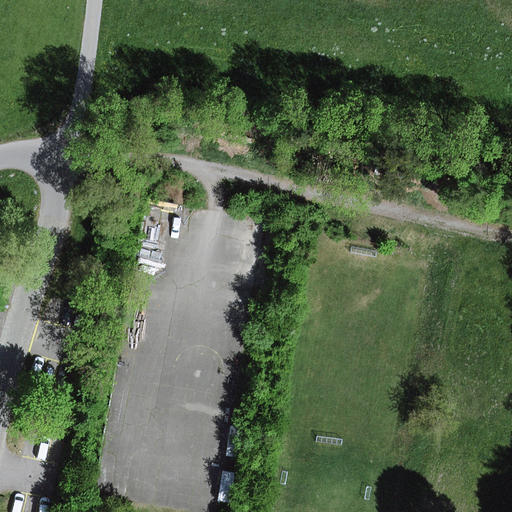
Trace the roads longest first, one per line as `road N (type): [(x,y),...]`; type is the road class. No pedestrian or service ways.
road 1 (track): [(53,172),(144,161),(318,190),(511,238)]
road 2 (residential): [(0,157),(45,164),(57,192),(0,397)]
